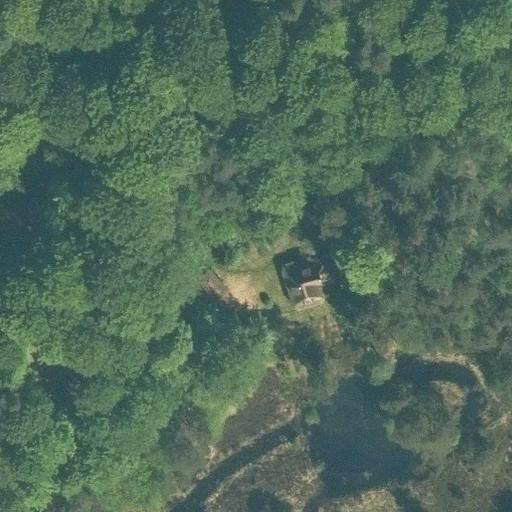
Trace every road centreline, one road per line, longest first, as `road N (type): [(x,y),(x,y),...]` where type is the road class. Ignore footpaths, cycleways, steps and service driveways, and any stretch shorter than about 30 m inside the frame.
road 1 (track): [(307,176),(285,236),(258,261),(235,266),(204,250),(204,215),(251,184),(284,175)]
road 2 (track): [(307,176),(398,128),(511,51)]
